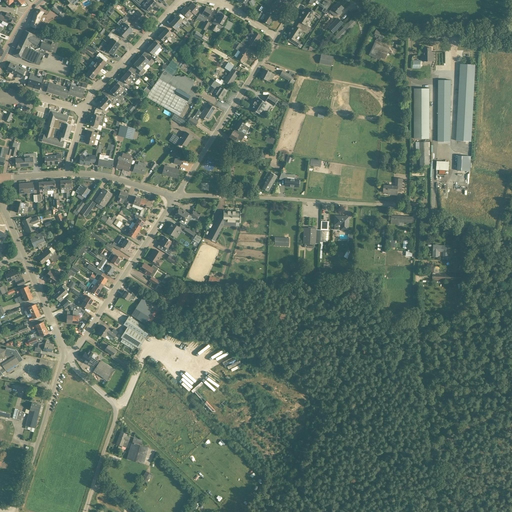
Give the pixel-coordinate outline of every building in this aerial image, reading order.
[(62,0),(70,8),(72,10),(77,6),(75,4),(72,1),(72,0),(62,0)] [(143,5),(142,5),(136,0),(134,0),(133,1),(140,8),(142,9),(145,7),(143,5)] [(149,11),(153,7),(145,0),(142,0),(143,0),(145,3),(143,5),(145,7),(149,11)] [(272,3),(272,4),(270,7),(277,11),(283,2),(278,0),(274,0),(271,0),(272,0),(271,1),(271,2),(272,3)] [(329,0),(321,0),(320,2),(324,4),(323,6),(324,8),(322,11),(325,13),(332,2),(329,0)] [(59,14),(63,8),(55,3),(51,9),(59,14)] [(196,5),(195,5),(193,3),(188,8),(193,13),(195,15),(200,9),(202,7),(197,3),(196,5)] [(329,11),(335,16),(338,13),(339,14),(342,12),(340,10),(343,7),(338,3),(335,5),(329,11)] [(188,18),(193,13),(188,8),(186,6),(181,12),(188,18)] [(201,11),(198,16),(204,19),(204,18),(207,20),(212,10),(206,7),(203,12),(201,11)] [(270,11),(269,10),(264,7),(261,12),(266,15),(262,20),(269,24),(274,17),(269,14),(270,11)] [(301,14),(308,19),(311,16),(312,17),(314,16),(317,18),(319,15),(309,8),(307,11),(304,9),(301,14)] [(40,21),(41,16),(44,12),(38,9),(34,14),(31,26),(40,29),(40,28),(45,30),(46,27),(41,25),(42,22),(40,21)] [(137,24),(141,20),(132,12),(130,10),(128,12),(132,16),(130,18),(137,24)] [(132,12),(141,20),(145,16),(138,10),(136,13),(133,10),(132,12)] [(14,21),(14,22),(16,18),(10,15),(10,14),(7,12),(5,15),(1,13),(0,15),(0,19),(8,24),(9,22),(11,24),(13,23),(14,21)] [(212,23),(218,26),(217,28),(222,30),(224,26),(222,25),(227,16),(222,13),(219,18),(216,16),(212,23)] [(308,19),(301,14),(297,20),(300,21),(298,24),(309,31),(311,28),(308,26),(307,24),(306,23),(308,19)] [(185,18),(183,20),(178,15),(174,20),(179,25),(182,22),(187,27),(190,23),(185,18)] [(128,34),(129,34),(129,33),(131,34),(133,32),(132,30),(133,29),(129,26),(131,23),(125,19),(124,17),(122,19),(121,19),(117,23),(119,25),(128,34)] [(327,28),(333,33),(343,23),(337,18),(327,28)] [(334,37),(338,41),(356,23),(352,19),(334,37)] [(177,27),(179,25),(174,20),(170,24),(178,31),(179,29),(177,27)] [(210,23),(206,20),(201,28),(205,30),(210,23)] [(309,31),(298,24),(296,27),(294,25),(290,30),(298,35),(300,31),(302,32),(304,32),(307,34),(309,31)] [(115,30),(116,30),(113,34),(118,38),(120,35),(125,38),(128,34),(119,25),(115,30)] [(166,28),(162,32),(173,42),(174,42),(175,40),(176,39),(173,37),(172,38),(169,36),(172,33),(166,28)] [(45,50),(49,51),(55,53),(58,44),(52,42),(51,45),(42,42),(41,43),(39,42),(41,39),(36,37),(36,36),(25,30),(13,55),(21,59),(22,58),(35,64),(35,63),(39,65),(44,54),(43,54),(45,50)] [(250,30),(248,34),(251,35),(247,41),(243,39),(241,43),(248,47),(250,44),(255,47),(261,36),(262,36),(254,31),(254,32),(250,30)] [(296,39),(298,35),(290,30),(287,35),(289,37),(288,40),(298,47),(301,44),(297,42),(297,40),(296,39)] [(383,59),(387,52),(394,55),(397,50),(380,42),(384,34),(376,30),(373,37),(376,38),(369,52),(383,59)] [(120,39),(118,38),(113,34),(112,34),(110,32),(108,35),(110,37),(109,38),(111,40),(109,44),(117,50),(119,47),(119,46),(120,44),(117,42),(120,39)] [(167,39),(169,41),(172,44),(173,42),(162,32),(158,37),(164,42),(167,39)] [(161,45),(155,40),(151,45),(157,50),(159,47),(160,47),(162,49),(163,48),(160,46),(161,45)] [(237,57),(238,58),(244,62),(247,56),(248,57),(251,53),(245,49),(246,47),(239,42),(235,49),(240,52),(237,57)] [(115,52),(117,50),(109,44),(106,47),(104,46),(103,47),(101,45),(97,50),(108,55),(110,52),(113,54),(114,52),(115,52)] [(157,50),(151,45),(147,50),(155,56),(156,55),(154,53),(157,50)] [(434,61),(434,56),(433,52),(431,52),(431,48),(424,48),(425,55),(422,55),(422,61),(434,61)] [(331,66),(333,56),(321,54),(319,63),(331,66)] [(142,55),(138,59),(145,66),(147,63),(150,66),(154,61),(149,56),(147,58),(142,55)] [(103,66),(107,62),(100,57),(98,59),(96,57),(94,59),(103,66)] [(103,66),(94,59),(93,61),(95,63),(93,65),(100,71),(103,66)] [(143,68),(145,66),(138,59),(134,64),(131,68),(135,72),(136,71),(141,75),(145,70),(143,68)] [(411,68),(421,68),(420,60),(411,60),(411,68)] [(17,66),(10,62),(6,70),(22,78),(26,70),(18,65),(17,66)] [(456,140),(471,141),(475,64),(460,64),(456,140)] [(100,71),(93,65),(91,68),(89,66),(87,67),(96,75),(100,71)] [(96,75),(87,67),(86,69),(88,71),(86,73),(85,72),(83,75),(84,77),(87,79),(88,80),(90,77),(93,79),(96,75)] [(129,70),(125,74),(135,82),(140,76),(135,72),(131,68),(129,70)] [(238,72),(233,69),(224,81),(226,82),(229,84),(230,85),(238,72)] [(270,82),(275,74),(264,69),(260,76),(260,77),(270,82)] [(179,116),(187,102),(189,103),(191,103),(194,98),(197,100),(199,97),(195,96),(196,94),(194,93),(194,92),(190,90),(195,81),(184,75),(184,76),(181,77),(179,75),(176,76),(176,77),(173,75),(173,76),(164,70),(163,72),(159,78),(146,97),(179,116)] [(293,76),(282,70),(280,75),(289,80),(290,81),(293,76)] [(26,86),(33,88),(36,77),(33,76),(33,74),(30,73),(26,86)] [(126,82),(124,84),(129,89),(135,82),(125,74),(121,78),(126,82)] [(36,77),(33,88),(39,90),(43,77),(40,76),(39,78),(36,77)] [(450,142),(451,80),(439,80),(438,142),(450,142)] [(213,87),(211,91),(210,92),(218,96),(221,99),(227,90),(214,81),(210,86),(213,87)] [(46,92),(53,94),(56,84),(49,82),(46,92)] [(117,83),(114,87),(122,95),(124,96),(127,93),(126,92),(129,89),(124,84),(122,86),(117,83)] [(60,96),(63,86),(56,84),(53,94),(60,96)] [(75,96),(78,87),(71,85),(70,88),(68,94),(75,96)] [(67,98),(68,94),(70,88),(63,86),(60,96),(67,98)] [(75,96),(82,98),(85,89),(78,87),(75,96)] [(115,95),(113,97),(117,101),(116,101),(118,102),(121,99),(121,100),(124,96),(122,95),(114,87),(110,91),(115,95)] [(414,138),(429,138),(429,88),(414,88),(414,138)] [(104,97),(102,100),(107,104),(108,105),(110,103),(112,105),(116,101),(117,101),(113,97),(109,94),(107,96),(105,98),(104,97)] [(266,111),(267,110),(271,104),(274,106),(278,100),(269,95),(265,100),(266,101),(265,102),(258,97),(251,109),(254,110),(254,111),(254,112),(255,113),(256,113),(257,112),(260,114),(263,109),(266,111)] [(137,107),(142,101),(139,98),(133,104),(137,107)] [(99,105),(96,108),(102,111),(108,105),(107,104),(102,100),(99,103),(100,104),(98,105),(99,105)] [(216,108),(209,104),(208,103),(202,112),(198,110),(193,118),(190,117),(188,116),(186,120),(188,121),(195,126),(198,122),(197,121),(201,116),(208,121),(216,108)] [(92,115),(91,118),(92,119),(97,120),(103,122),(104,119),(105,116),(102,113),(102,111),(96,108),(95,110),(94,114),(93,116),(92,115)] [(66,115),(63,114),(60,113),(57,112),(58,111),(57,111),(54,110),(54,111),(52,111),(51,112),(50,113),(49,113),(49,114),(48,116),(49,117),(46,125),(48,126),(45,135),(44,134),(42,141),(63,147),(65,141),(63,140),(63,139),(64,138),(68,139),(70,132),(71,130),(72,125),(70,125),(71,121),(68,120),(68,119),(69,115),(66,115)] [(8,111),(4,120),(9,122),(11,117),(13,118),(15,114),(8,111)] [(97,130),(98,125),(102,126),(103,122),(97,120),(92,119),(91,118),(90,123),(91,123),(91,125),(90,128),(97,130)] [(245,124),(239,121),(235,128),(236,128),(245,134),(247,131),(248,129),(249,127),(245,124)] [(135,128),(120,125),(118,135),(133,139),(135,128)] [(178,142),(185,147),(192,136),(185,131),(182,137),(179,135),(166,126),(161,133),(174,142),(176,138),(179,140),(178,142)] [(242,139),(245,134),(236,128),(234,132),(233,131),(229,137),(232,138),(230,141),(238,146),(241,141),(242,139)] [(96,139),(97,133),(88,130),(86,136),(96,139)] [(96,139),(86,136),(84,142),(94,145),(96,139)] [(429,142),(419,142),(420,167),(429,167),(429,142)] [(112,144),(109,156),(100,154),(98,165),(112,168),(112,165),(113,165),(114,159),(112,159),(115,145),(112,144)] [(0,164),(4,165),(6,154),(11,155),(12,150),(0,147),(0,164)] [(258,153),(238,149),(237,158),(256,161),(257,158),(264,159),(266,152),(258,151),(258,153)] [(123,169),(127,153),(123,152),(121,156),(120,156),(119,156),(118,157),(118,158),(118,159),(118,160),(119,160),(116,167),(123,169)] [(123,169),(129,171),(131,163),(128,163),(129,159),(130,160),(132,155),(127,153),(123,169)] [(61,154),(57,154),(57,155),(45,156),(45,160),(44,160),(45,161),(45,165),(58,164),(58,162),(61,161),(61,154)] [(470,171),(471,159),(471,156),(458,155),(457,170),(470,171)] [(96,162),(96,156),(90,156),(90,157),(80,156),(80,164),(90,165),(90,162),(96,162)] [(23,167),(33,166),(33,157),(16,159),(16,162),(15,162),(15,163),(16,163),(16,166),(23,166),(23,167)] [(320,166),(322,160),(311,158),(310,165),(320,166)] [(143,175),(147,164),(138,161),(137,164),(135,164),(133,171),(137,173),(137,172),(143,174),(143,175)] [(436,170),(449,170),(449,162),(437,161),(436,170)] [(149,167),(153,170),(155,167),(157,168),(159,165),(153,162),(149,167)] [(179,170),(165,166),(162,174),(171,176),(177,177),(176,178),(177,178),(179,170)] [(268,192),(277,175),(270,172),(266,180),(261,188),(268,192)] [(300,180),(299,180),(299,179),(285,178),(285,186),(298,187),(298,183),(300,183),(300,180)] [(390,194),(398,195),(398,192),(402,192),(403,179),(395,178),(394,186),(384,185),(383,192),(390,193),(390,194)] [(34,192),(34,182),(26,183),(27,193),(34,192)] [(19,184),(20,193),(27,193),(26,183),(19,184)] [(76,191),(78,193),(85,198),(90,190),(84,186),(83,187),(80,185),(76,191)] [(97,198),(95,201),(104,206),(112,194),(105,190),(103,193),(101,192),(100,192),(101,193),(97,198)] [(124,203),(125,200),(126,200),(128,194),(121,191),(118,197),(119,197),(117,202),(120,203),(120,202),(121,202),(124,203)] [(130,204),(133,205),(133,204),(139,206),(142,199),(136,196),(134,200),(132,199),(130,204)] [(89,199),(81,211),(86,215),(95,203),(89,199)] [(140,216),(142,216),(145,208),(148,201),(142,199),(139,206),(143,208),(141,212),(140,216)] [(17,201),(16,206),(31,210),(33,210),(33,208),(25,206),(26,203),(17,201)] [(75,210),(79,212),(85,203),(82,201),(75,210)] [(179,208),(176,213),(174,216),(178,218),(179,217),(181,219),(180,222),(186,226),(189,220),(186,218),(189,214),(185,211),(185,212),(179,208)] [(197,219),(200,215),(193,211),(190,215),(197,219)] [(219,218),(214,227),(208,238),(208,237),(208,238),(215,241),(214,241),(220,230),(223,224),(227,224),(228,222),(236,222),(239,222),(240,222),(240,211),(224,211),(223,211),(223,215),(223,218),(219,218)] [(120,213),(117,218),(124,222),(127,217),(120,213)] [(143,221),(144,218),(146,220),(146,219),(142,216),(140,216),(138,215),(136,214),(134,216),(138,218),(137,220),(134,218),(133,219),(130,217),(128,219),(135,223),(141,228),(145,222),(143,221)] [(105,222),(110,226),(113,221),(111,220),(109,218),(108,218),(103,215),(101,219),(105,222)] [(399,222),(412,223),(412,217),(406,216),(392,215),(391,224),(397,224),(397,223),(399,223),(399,222)] [(31,218),(31,217),(23,221),(28,233),(35,229),(32,223),(39,220),(37,216),(31,218)] [(340,230),(348,231),(349,216),(335,216),(334,225),(335,225),(334,229),(340,230)] [(135,223),(131,228),(138,233),(141,228),(135,223)] [(174,236),(180,228),(178,226),(173,223),(167,231),(174,236)] [(128,226),(126,229),(125,229),(124,231),(134,238),(138,233),(131,228),(129,227),(128,226)] [(192,238),(193,237),(195,233),(186,227),(184,230),(183,232),(185,233),(192,238)] [(320,230),(316,230),(316,229),(315,229),(315,227),(313,227),(313,228),(304,228),(304,243),(316,244),(316,243),(320,244),(321,229),(320,229),(320,230)] [(88,247),(89,246),(89,245),(86,243),(88,240),(88,239),(88,238),(89,239),(89,238),(91,235),(105,245),(107,242),(93,233),(91,231),(87,236),(83,242),(82,244),(88,247)] [(33,236),(34,237),(30,239),(34,248),(39,246),(41,247),(39,249),(46,244),(41,233),(33,236)] [(202,238),(196,234),(193,240),(198,243),(202,238)] [(132,242),(126,238),(126,239),(122,236),(118,243),(127,249),(132,242)] [(157,247),(169,255),(173,249),(170,247),(173,242),(164,236),(157,247)] [(289,238),(275,237),(274,246),(289,246),(289,238)] [(108,242),(105,247),(111,251),(114,247),(112,245),(108,242)] [(112,245),(114,247),(114,246),(120,250),(122,247),(114,242),(112,245)] [(82,245),(76,252),(80,255),(86,247),(82,245)] [(438,251),(448,251),(448,246),(434,246),(434,256),(438,256),(438,251)] [(52,261),(57,254),(56,253),(51,247),(38,258),(42,263),(49,258),(52,261)] [(160,259),(163,254),(156,249),(153,253),(152,253),(149,258),(154,261),(154,263),(156,264),(160,259)] [(121,258),(116,255),(116,254),(113,251),(108,258),(117,264),(121,258)] [(115,268),(109,265),(105,262),(107,260),(103,258),(99,255),(98,254),(97,254),(96,257),(101,260),(102,260),(98,266),(101,269),(102,268),(110,274),(115,268)] [(169,255),(166,259),(175,264),(177,260),(169,255)] [(85,264),(94,271),(96,268),(86,262),(85,264)] [(153,264),(151,267),(144,263),(140,270),(149,275),(151,271),(155,273),(158,268),(153,264)] [(427,272),(433,272),(433,281),(465,282),(465,273),(440,272),(441,266),(433,266),(434,264),(427,264),(427,272)] [(70,269),(66,276),(68,278),(70,275),(73,276),(76,273),(70,269)] [(8,282),(14,279),(16,283),(16,282),(18,286),(25,283),(23,279),(20,273),(16,274),(15,270),(5,275),(8,282)] [(55,285),(60,278),(56,276),(57,275),(49,270),(45,276),(48,279),(47,280),(55,285)] [(107,279),(97,272),(95,275),(92,273),(91,275),(104,284),(107,279)] [(91,283),(100,290),(104,284),(91,275),(89,278),(93,280),(91,283)] [(91,283),(88,288),(97,294),(100,290),(91,283)] [(60,302),(63,299),(61,297),(66,292),(65,291),(68,289),(64,284),(61,286),(56,291),(57,292),(54,295),(60,302)] [(139,291),(134,288),(129,285),(129,286),(130,286),(128,289),(127,289),(132,291),(132,292),(135,295),(136,295),(139,291)] [(23,295),(30,292),(27,286),(20,289),(17,290),(18,293),(21,291),(23,295)] [(175,305),(181,308),(189,292),(189,291),(184,289),(175,305)] [(131,298),(129,297),(131,294),(130,293),(126,291),(125,291),(123,293),(124,294),(122,296),(130,301),(131,298)] [(22,302),(33,298),(30,292),(23,295),(18,297),(20,302),(21,301),(22,302)] [(86,297),(84,300),(91,305),(94,299),(84,293),(82,295),(86,297)] [(65,307),(73,304),(65,299),(61,303),(65,307)] [(91,305),(84,300),(82,303),(79,301),(77,303),(88,309),(91,305)] [(145,324),(148,326),(151,322),(148,320),(154,310),(140,301),(131,315),(145,324)] [(31,313),(38,310),(35,304),(24,309),(25,311),(29,309),(31,313)] [(72,323),(78,324),(79,312),(79,311),(81,308),(73,304),(73,305),(73,307),(73,310),(73,316),(72,323)] [(6,313),(8,316),(20,311),(18,308),(6,313)] [(29,320),(40,316),(38,310),(31,313),(32,316),(28,318),(29,320)] [(120,341),(125,344),(133,349),(134,346),(138,348),(150,330),(129,316),(124,324),(128,327),(121,337),(123,338),(120,341)] [(37,327),(38,330),(46,327),(43,321),(32,326),(33,328),(37,327)] [(112,340),(114,337),(118,332),(113,328),(111,332),(109,330),(110,330),(103,325),(98,333),(104,337),(107,332),(112,336),(110,339),(112,340)] [(34,332),(35,337),(28,340),(30,345),(42,339),(41,336),(43,335),(48,333),(46,327),(38,330),(34,332)] [(53,345),(52,345),(53,344),(49,343),(50,341),(46,340),(45,343),(39,342),(37,347),(35,347),(34,351),(40,353),(41,350),(44,351),(48,353),(48,351),(52,352),(53,345)] [(105,349),(109,352),(113,355),(116,350),(108,345),(105,349)] [(2,373),(6,371),(23,360),(16,349),(6,347),(6,349),(0,348),(0,376),(3,374),(2,373)] [(88,362),(94,365),(97,360),(91,357),(93,353),(89,350),(87,353),(85,352),(81,358),(84,360),(83,361),(87,364),(88,362)] [(99,362),(95,368),(94,371),(107,380),(114,369),(101,360),(99,362)] [(208,372),(204,377),(215,386),(219,381),(208,372)] [(183,377),(193,386),(195,384),(185,375),(183,377)] [(31,427),(35,428),(38,416),(39,412),(41,405),(32,402),(30,410),(29,414),(26,425),(25,428),(30,430),(31,427)] [(127,436),(127,434),(121,432),(116,444),(126,447),(130,437),(127,436)] [(149,447),(141,445),(142,440),(134,437),(132,442),(127,459),(144,464),(149,447)] [(147,482),(152,474),(146,470),(141,479),(147,482)]
